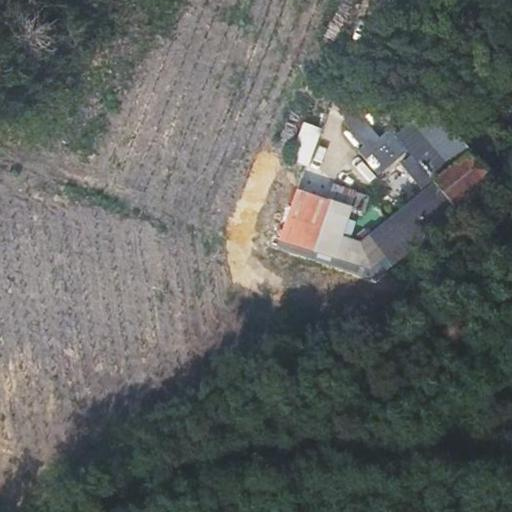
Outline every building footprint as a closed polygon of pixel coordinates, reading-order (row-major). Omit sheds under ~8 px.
[(365,170),(388,198),(390,197),(406,216),(415,209),(422,219),(458,189),(448,176),(428,151),(438,143),(432,136),(422,142),(397,111),(362,141),(355,135),(345,144),(349,149),(337,159),(340,164),(347,159),(355,170),(372,157),(375,163),(365,170)] [(310,128),(330,152),(337,159),(349,149),(345,144),(317,112),(310,128)] [(337,159),(330,152),(323,158),(342,180),(355,170),(347,159),(340,164),(337,159)] [(478,172),(468,159),(448,176),(458,189),(478,172)] [(347,263),(331,245),(324,251),(303,246),(313,216),(319,199),(297,192),(292,208),(275,258),(330,276),(339,269),(347,263)] [(364,251),(370,261),(422,219),(415,209),(406,216),(390,197),(388,198),(378,206),(373,200),(366,206),(372,213),(356,226),(373,244),(364,251)] [(334,204),(319,199),(313,216),(327,220),(333,207),(334,204)] [(347,263),(339,269),(347,280),(360,270),(370,261),(364,251),(373,244),(356,226),(352,229),(331,245),(347,263)]
